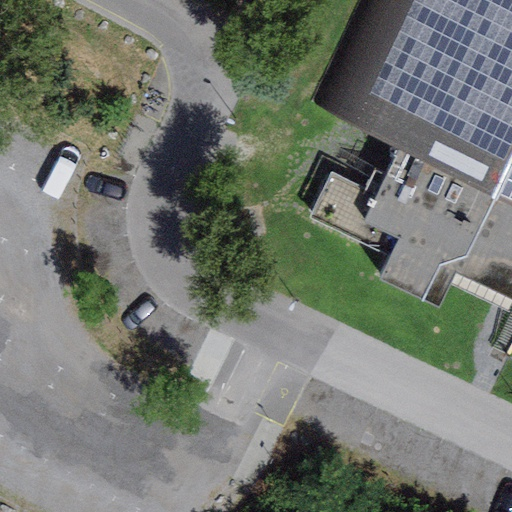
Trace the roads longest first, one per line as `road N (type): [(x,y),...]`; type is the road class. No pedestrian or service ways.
road 1 (residential): [(281,338),(177,233),(179,166),(200,73),(91,0)]
road 2 (residential): [(281,338),(511,441)]
